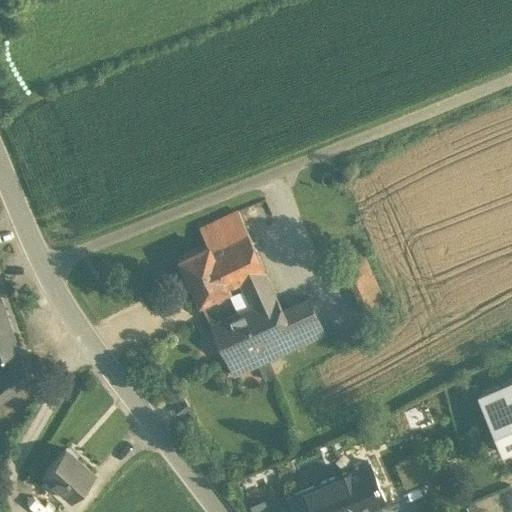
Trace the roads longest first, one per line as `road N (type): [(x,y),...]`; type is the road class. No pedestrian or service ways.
road 1 (unclassified): [(511,80),(51,268)]
road 2 (unclassified): [(89,343),(218,511)]
road 3 (unclassified): [(89,343),(0,497)]
road 4 (unclassified): [(51,268),(0,153)]
